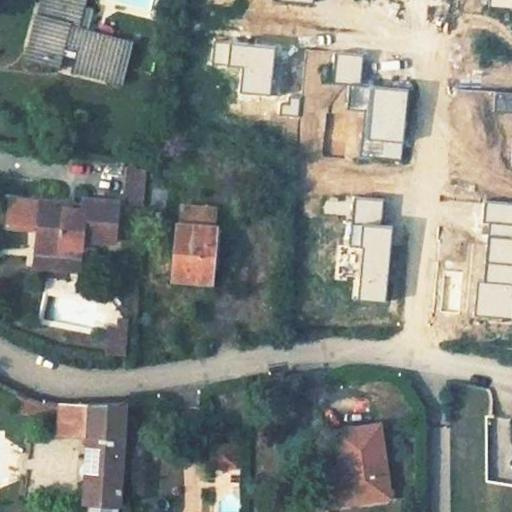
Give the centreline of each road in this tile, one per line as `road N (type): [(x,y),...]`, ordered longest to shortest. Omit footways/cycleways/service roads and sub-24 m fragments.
road 1 (residential): [(0,361),(74,384),(126,385),(346,350),(511,377)]
road 2 (unknown): [(398,38),(431,49),(413,359)]
